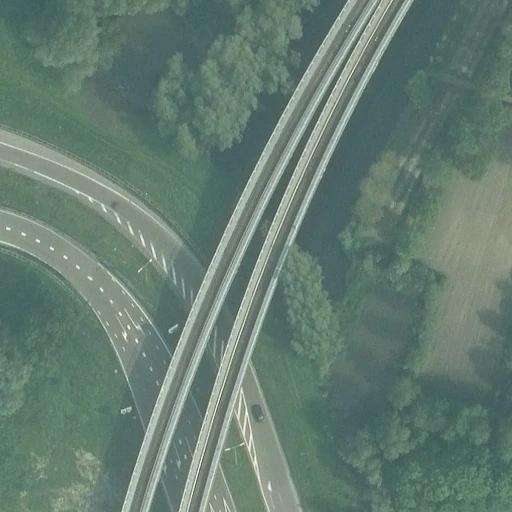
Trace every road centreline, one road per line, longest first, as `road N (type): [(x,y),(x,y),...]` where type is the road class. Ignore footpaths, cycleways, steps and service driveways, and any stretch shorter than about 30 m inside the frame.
road 1 (motorway): [(287,511),(254,399),(189,269),(86,189),(0,156)]
road 2 (motorway): [(0,231),(35,242),(81,276),(122,324),(161,397),(204,511)]
